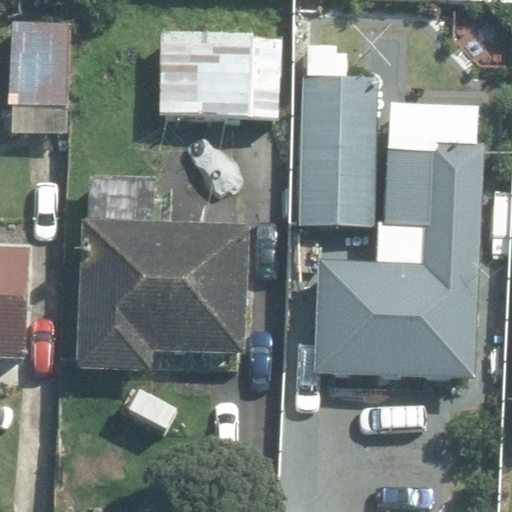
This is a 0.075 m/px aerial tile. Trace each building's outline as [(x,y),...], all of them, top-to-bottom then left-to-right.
[(16,35),(13,107),(68,109),(71,37),(16,35)] [(179,45),(176,111),(274,116),(277,50),(179,45)] [(374,88),(311,86),(306,226),(369,229),(374,88)] [(309,382),(472,387),(479,152),(424,151),(420,272),(312,268),(309,382)] [(245,232),(78,227),(73,375),(149,378),(150,359),(241,362),(245,232)] [(0,366),(21,368),(26,254),(0,253),(0,366)] [(58,498),(64,386),(18,383),(12,495),(58,498)]
